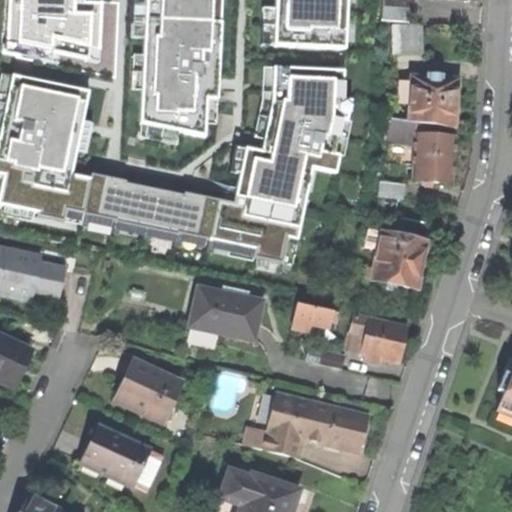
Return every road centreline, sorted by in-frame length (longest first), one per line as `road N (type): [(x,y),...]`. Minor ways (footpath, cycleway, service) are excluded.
road 1 (residential): [(506,0),(495,178),(386,511)]
road 2 (residential): [(0,498),(80,338)]
